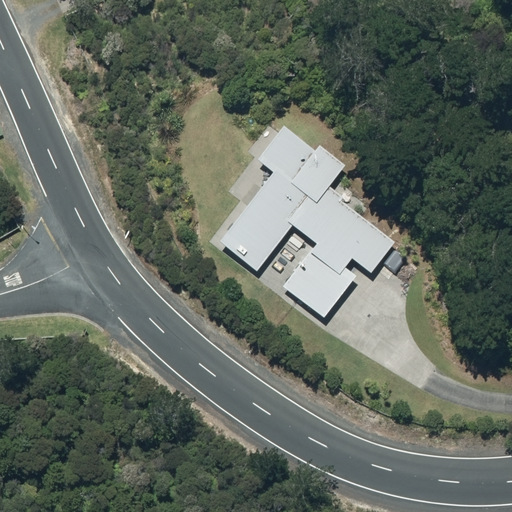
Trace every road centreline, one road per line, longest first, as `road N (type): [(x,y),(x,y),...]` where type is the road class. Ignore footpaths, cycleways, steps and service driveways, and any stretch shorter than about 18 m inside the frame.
road 1 (residential): [(80,263),(159,355),(304,440),(449,469),(511,465)]
road 2 (residential): [(0,119),(60,241),(80,263)]
